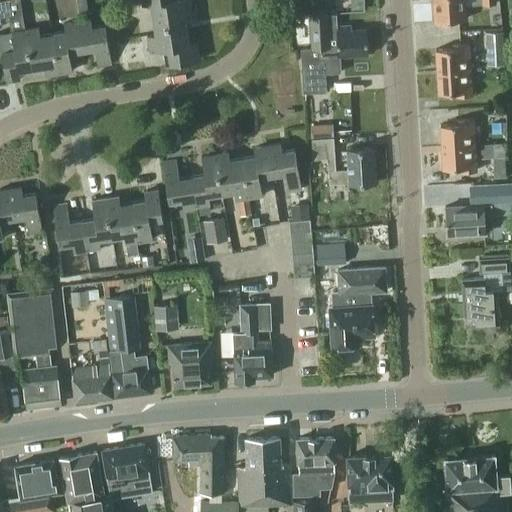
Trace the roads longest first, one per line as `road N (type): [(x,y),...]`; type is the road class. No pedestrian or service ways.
road 1 (tertiary): [(0,441),(147,414),(422,398)]
road 2 (unclassified): [(422,398),(395,0)]
road 3 (residential): [(75,101),(222,72),(251,41),(255,0)]
road 4 (residential): [(75,101),(87,185),(156,175)]
